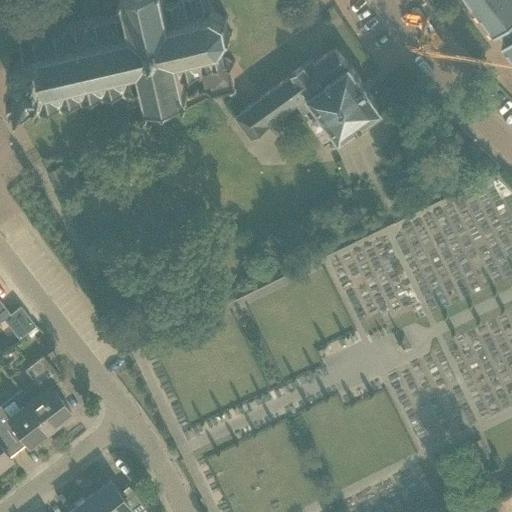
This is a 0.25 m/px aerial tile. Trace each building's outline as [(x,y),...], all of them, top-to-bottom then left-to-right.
[(42,26),(43,30),(25,34),(22,31),(19,35),(23,38),(27,57),(15,60),(10,57),(8,61),(12,65),(17,85),(14,90),(18,92),(21,87),(34,84),(38,105),(36,109),(40,111),(42,107),(60,103),(61,107),(64,106),(63,102),(81,98),(82,102),(85,101),(84,97),(102,93),(103,97),(106,96),(105,92),(122,88),(123,92),(124,92),(127,106),(146,102),(145,105),(148,106),(150,101),(183,93),(187,96),(189,92),(205,88),(213,93),(211,96),(213,97),(215,94),(222,92),(223,97),(236,94),(235,90),(237,91),(238,89),(235,87),(231,68),(235,61),(234,60),(233,62),(226,57),(223,58),(221,50),(224,48),(221,44),(227,35),(232,36),(232,32),(228,31),(225,21),(229,18),(227,14),(223,17),(214,12),(214,7),(211,6),(209,0),(103,0),(106,15),(89,19),(88,15),(84,16),(85,20),(68,24),(67,20),(63,21),(64,25),(47,29),(46,25),(42,26)] [(511,0),(472,0),(495,30),(500,27),(507,36),(503,40),(511,52),(511,0)] [(309,61),(251,102),(235,114),(251,137),(269,123),(297,103),(303,111),(314,104),(340,140),(383,109),(350,64),(349,65),(336,46),(311,64),(309,61)] [(58,189),(71,182),(61,164),(48,171),(58,189)] [(0,320),(10,313),(0,300),(0,320)] [(24,369),(32,379),(19,389),(49,428),(70,411),(55,391),(64,383),(42,355),(24,369)] [(49,428),(19,389),(0,404),(0,426),(13,443),(22,436),(28,444),(49,428)] [(0,426),(0,466),(11,458),(4,450),(13,443),(0,426)] [(148,511),(134,493),(125,500),(109,480),(88,496),(100,511),(148,511)] [(67,511),(100,511),(88,496),(67,511)]
